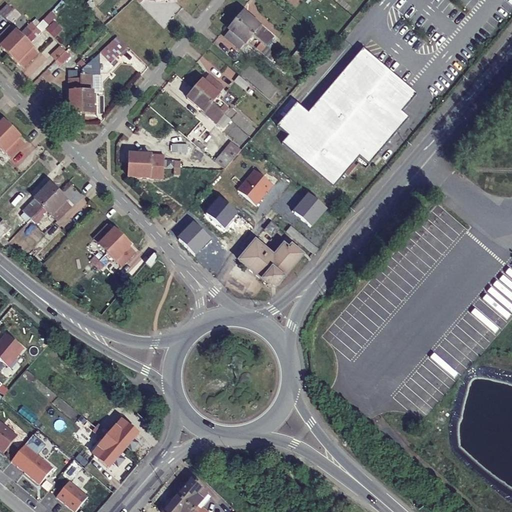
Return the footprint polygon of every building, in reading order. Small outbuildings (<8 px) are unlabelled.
[(21,15),(31,5),(25,0),(16,9),(21,15)] [(8,55),(36,27),(44,19),(37,10),(0,47),(8,55)] [(236,22),(266,48),(273,39),(244,13),(236,22)] [(332,32),(338,26),(327,17),(322,23),(332,32)] [(55,37),(66,27),(60,21),(49,32),(55,37)] [(266,48),(236,22),(229,30),(258,56),(266,48)] [(45,36),(36,27),(8,55),(17,64),(45,36)] [(69,67),(81,56),(75,49),(63,61),(69,67)] [(302,68),(306,63),(297,55),(293,59),(302,68)] [(353,58),(348,63),(384,92),(388,86),(353,58)] [(82,76),(82,114),(93,115),(94,72),(94,59),(82,70),(82,76)] [(405,101),(388,86),(384,92),(348,63),(338,75),(343,79),(276,159),(281,163),(283,160),(324,194),(366,143),(368,145),(405,101)] [(40,90),(55,75),(48,68),(33,83),(40,90)] [(70,114),(82,114),(82,76),(70,76),(70,114)] [(202,81),(194,90),(223,115),(231,107),(202,81)] [(223,115),(194,90),(186,99),(215,124),(223,115)] [(0,125),(0,141),(12,129),(4,121),(0,125)] [(12,129),(0,141),(0,157),(20,137),(12,129)] [(233,161),(242,150),(232,142),(216,161),(226,169),(233,161)] [(129,166),(167,168),(168,156),(130,154),(129,166)] [(167,179),(167,168),(129,166),(128,178),(167,179)] [(239,191),(256,206),(274,186),(256,171),(239,191)] [(205,190),(214,180),(209,175),(200,186),(205,190)] [(23,212),(31,220),(31,219),(36,215),(43,208),(58,192),(51,185),(23,212)] [(67,201),(58,192),(43,208),(51,217),(52,216),(57,222),(71,207),(66,202),(67,201)] [(327,210),(310,196),(300,208),(298,206),(293,213),(311,228),(327,210)] [(36,224),(41,220),(36,215),(31,219),(36,224)] [(283,228),(275,221),(269,228),(277,235),(283,228)] [(315,254),(319,249),(292,226),(288,231),(315,254)] [(89,271),(95,266),(123,239),(114,230),(81,263),(89,271)] [(130,248),(131,247),(123,239),(107,254),(116,263),(116,262),(122,268),(136,254),(130,248)] [(286,244),(277,255),(259,240),(241,261),(268,283),(273,287),(276,287),(278,286),(281,284),(306,254),(295,244),(291,248),(286,244)] [(71,261),(80,252),(76,247),(66,256),(71,261)] [(154,256),(146,265),(152,269),(159,261),(154,256)] [(0,362),(8,369),(23,350),(6,335),(1,342),(2,342),(0,344),(0,362)] [(91,416),(87,421),(123,452),(127,447),(130,450),(135,444),(132,441),(137,435),(121,422),(111,433),(104,428),(103,430),(95,424),(97,421),(91,416)] [(118,457),(123,452),(87,421),(82,427),(88,433),(90,430),(97,437),(96,438),(102,443),(92,456),(108,469),(113,463),(117,466),(122,460),(118,457)] [(0,451),(3,454),(17,437),(0,423),(0,451)] [(24,446),(10,463),(38,486),(52,469),(24,446)] [(177,497),(194,511),(204,511),(205,510),(199,505),(209,493),(193,479),(187,486),(184,483),(179,489),(182,492),(177,497)] [(69,483),(56,499),(73,511),(76,511),(88,498),(69,483)] [(194,511),(177,497),(174,501),(170,499),(165,505),(168,508),(164,511),(194,511)]
